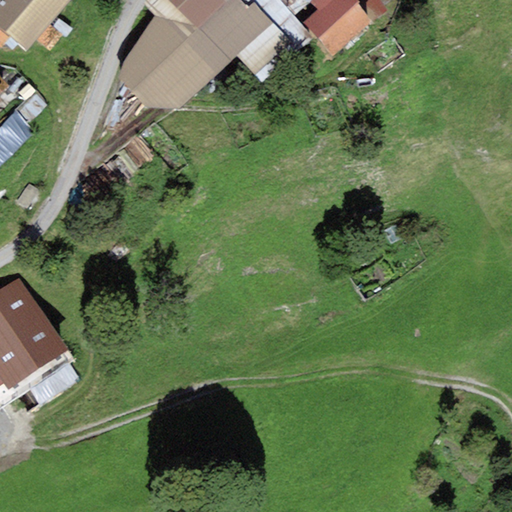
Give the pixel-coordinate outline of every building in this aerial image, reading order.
[(0,0),(0,30),(27,53),(71,0),(0,0)] [(236,0),(146,0),(142,4),(154,17),(124,62),(119,80),(144,109),(181,108),(237,55),(273,22),(254,2),(246,10),(236,0)] [(236,0),(246,10),(254,2),(273,22),(237,55),(263,82),(312,36),(294,16),(309,2),(311,0),(236,0)] [(359,3),(356,0),(311,0),(309,2),(317,10),(303,22),(333,56),(373,22),(357,4),(359,3)] [(69,350),(18,278),(0,290),(0,386),(5,383),(11,391),(69,350)]
